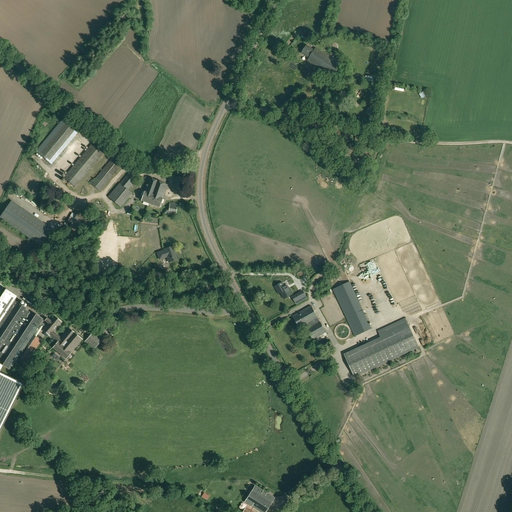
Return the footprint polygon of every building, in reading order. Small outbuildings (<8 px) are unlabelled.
[(307,45),(302,53),(309,58),(308,60),(334,77),(341,65),(324,54),(316,48),(314,50),(307,45)] [(79,131),(64,118),(19,173),(34,185),(79,131)] [(106,151),(96,143),(94,141),(64,178),(75,187),(106,151)] [(353,160),(358,162),(361,149),(354,147),(355,145),(349,143),(344,161),(352,164),(353,160)] [(90,183),(96,188),(100,191),(122,164),(113,157),(94,181),(92,179),(90,183)] [(356,175),(363,168),(355,161),(349,167),(356,175)] [(132,194),(128,190),(138,178),(130,171),(120,184),(120,183),(108,197),(120,207),(132,194)] [(173,177),(173,189),(184,190),(185,178),(173,177)] [(149,178),(141,201),(159,207),(167,185),(149,178)] [(12,201),(0,217),(0,218),(42,247),(54,230),(12,201)] [(177,204),(170,204),(168,214),(176,215),(177,204)] [(92,232),(95,225),(93,224),(77,216),(73,224),(72,226),(80,230),(82,227),(92,232)] [(395,243),(424,304),(436,299),(407,237),(395,243)] [(164,250),(163,251),(157,253),(159,259),(167,257),(169,262),(177,260),(174,252),(175,251),(173,246),(164,249),(164,250)] [(372,329),(350,282),(337,288),(334,289),(355,336),(372,329)] [(287,285),(282,288),(280,284),(275,287),(279,294),(281,293),(284,299),(292,294),(287,285)] [(0,430),(23,384),(0,372),(3,365),(10,369),(39,325),(41,325),(42,327),(44,327),(45,325),(41,322),(43,319),(15,301),(14,301),(17,296),(6,289),(0,297),(0,430)] [(297,304),(307,298),(304,293),(294,299),(297,304)] [(313,339),(326,332),(312,306),(294,316),(300,328),(305,325),(313,339)] [(83,314),(81,321),(86,323),(89,316),(83,314)] [(44,327),(42,329),(50,336),(58,342),(53,348),(66,359),(82,339),(69,328),(61,338),(54,332),(62,322),(53,315),(50,320),(47,318),(45,321),(47,323),(45,325),(44,327)] [(378,331),(381,337),(344,354),(355,377),(419,347),(405,318),(378,331)] [(93,332),(85,342),(94,349),(102,340),(93,332)] [(34,340),(20,360),(21,360),(27,364),(42,340),(40,339),(36,336),(34,340)] [(47,387),(53,380),(49,377),(43,383),(47,387)] [(252,507),(260,511),(265,511),(274,498),(255,486),(245,502),(250,505),(252,507)] [(207,499),(210,495),(201,490),(198,494),(207,499)]
